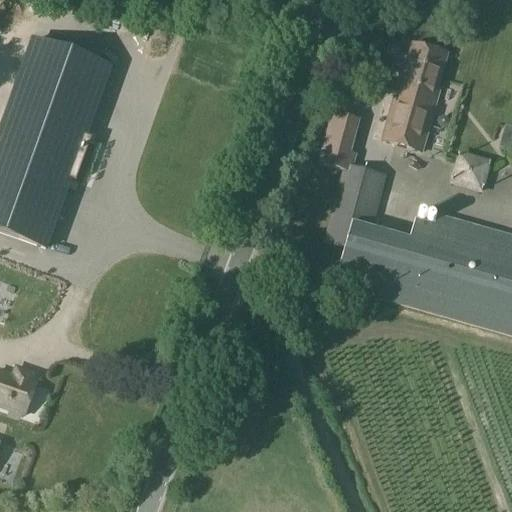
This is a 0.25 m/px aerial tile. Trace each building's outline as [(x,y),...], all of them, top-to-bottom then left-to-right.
[(434,94),(446,56),(413,46),(402,84),(397,83),(380,144),(422,157),(439,95),(434,94)] [(348,121),(353,96),(340,93),(334,116),(321,162),(339,167),(338,171),(341,172),(322,244),(344,250),(333,289),(511,339),(511,239),(436,218),(433,227),(414,222),(407,247),(369,237),(385,177),(350,167),(353,155),(348,155),(356,123),(348,121)] [(2,110),(0,116),(0,247),(38,262),(55,214),(61,217),(71,189),(65,187),(82,140),(2,110)] [(494,163),(461,153),(450,186),(483,196),(494,163)] [(0,338),(32,346),(39,319),(15,313),(23,281),(0,275),(0,338)] [(0,408),(23,416),(35,385),(33,385),(35,376),(15,370),(12,378),(0,373),(0,408)]
